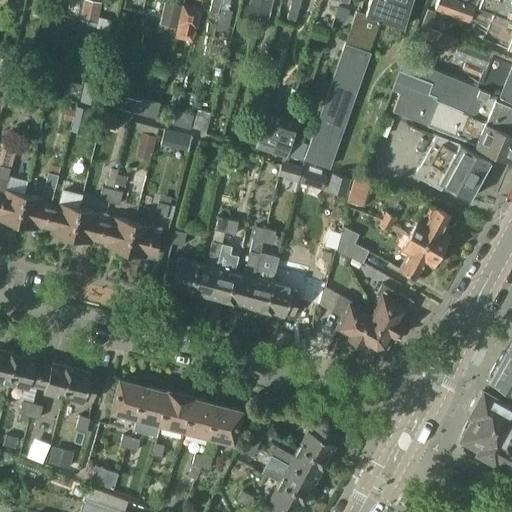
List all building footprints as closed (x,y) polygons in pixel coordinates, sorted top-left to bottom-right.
[(83,0),(80,19),(97,22),(101,0),(83,0)] [(177,27),(180,14),(183,4),(165,0),(160,23),(177,27)] [(220,0),(211,0),(209,10),(218,12),(220,0)] [(230,0),(220,0),(218,12),(219,12),(217,24),(229,27),(233,10),(228,9),(230,0)] [(255,28),(256,24),(263,0),(249,0),(245,18),(246,18),(245,26),(255,28)] [(263,0),(256,24),(267,27),(272,0),(263,0)] [(292,0),(288,16),(295,18),(299,0),(292,0)] [(369,0),(365,13),(357,10),(345,42),(303,159),(328,167),(370,51),(367,50),(378,18),(403,26),(411,0),(369,0)] [(511,18),(478,5),(475,4),(462,0),(437,0),(434,8),(434,10),(441,13),(471,23),(473,19),(487,25),(486,29),(511,40),(511,18)] [(511,0),(480,0),(478,5),(511,18),(511,0)] [(183,3),(183,4),(180,14),(177,27),(175,37),(193,41),(200,7),(183,3)] [(338,5),(335,16),(345,19),(349,9),(338,5)] [(434,30),(441,13),(434,10),(434,8),(429,7),(421,26),(428,28),(434,30)] [(99,16),(96,28),(106,30),(109,18),(99,16)] [(453,56),(465,60),(511,79),(511,60),(511,61),(434,30),(428,28),(423,40),(454,52),(453,56)] [(511,40),(486,29),(483,36),(511,47),(511,59),(511,61),(511,60),(511,40)] [(437,101),(436,102),(511,133),(511,105),(487,94),(488,91),(475,86),(476,85),(405,56),(400,68),(432,82),(428,93),(436,96),(434,100),(437,101)] [(479,76),(476,85),(475,86),(488,91),(511,101),(511,79),(465,60),(462,69),(479,76)] [(12,61),(7,84),(25,88),(28,73),(22,72),(24,63),(12,61)] [(46,87),(63,91),(67,70),(50,66),(46,87)] [(400,68),(395,80),(423,90),(421,95),(434,100),(436,96),(428,93),(432,82),(400,68)] [(511,155),(511,133),(436,102),(437,101),(434,100),(421,95),(423,90),(395,80),(392,89),(393,88),(400,91),(393,110),(428,124),(427,125),(474,144),(510,159),(511,155)] [(69,81),(66,95),(81,98),(82,92),(83,85),(69,81)] [(104,85),(84,81),(80,100),(100,105),(104,85)] [(123,95),(119,108),(139,113),(142,100),(123,95)] [(139,113),(156,118),(159,106),(142,102),(139,113)] [(78,107),(72,129),(84,132),(89,109),(78,107)] [(197,109),(193,127),(206,130),(211,113),(197,109)] [(158,114),(160,120),(165,122),(170,117),(168,111),(162,110),(158,114)] [(103,111),(102,113),(99,125),(115,129),(119,115),(103,111)] [(273,149),(271,148),(280,122),(265,116),(255,146),(272,152),(273,149)] [(157,133),(158,128),(159,127),(140,122),(138,128),(157,133)] [(280,122),(271,148),(273,149),(287,154),(291,142),(296,127),(280,122)] [(165,129),(165,130),(162,142),(171,144),(174,132),(165,129)] [(142,132),(137,149),(138,149),(150,152),(152,153),(156,136),(142,132)] [(443,183),(469,198),(490,160),(459,142),(437,133),(414,174),(440,188),(443,183)] [(291,142),(287,154),(302,159),(306,147),(291,142)] [(0,219),(17,223),(24,193),(28,180),(8,175),(15,149),(0,145),(0,219)] [(302,166),(288,163),(285,176),(299,180),(302,166)] [(99,199),(110,201),(113,188),(114,183),(116,173),(117,169),(111,167),(108,178),(107,177),(104,186),(102,186),(99,199)] [(331,171),(326,190),(346,193),(350,177),(331,171)] [(44,185),(55,187),(58,174),(48,172),(44,185)] [(116,173),(114,183),(125,186),(127,176),(116,173)] [(354,175),(347,201),(363,205),(371,180),(354,175)] [(113,188),(110,201),(119,203),(123,190),(113,188)] [(24,193),(17,223),(37,229),(38,225),(45,227),(50,204),(44,202),(45,198),(24,193)] [(170,203),(158,200),(155,214),(166,217),(170,203)] [(60,206),(50,204),(45,227),(54,229),(53,233),(71,237),(79,207),(60,202),(60,206)] [(409,233),(441,250),(449,235),(441,230),(449,214),(426,202),(409,233)] [(99,212),(79,207),(71,237),(92,242),(93,238),(100,240),(105,218),(107,213),(99,211),(99,212)] [(383,218),(393,224),(397,218),(382,211),(379,217),(383,218)] [(107,213),(105,218),(100,240),(110,243),(109,247),(126,251),(134,220),(116,216),(115,220),(116,215),(107,213)] [(215,229),(224,231),(227,217),(218,215),(215,229)] [(389,230),(393,224),(383,218),(379,217),(376,222),(389,230)] [(228,218),(225,231),(235,234),(238,220),(228,218)] [(154,226),(134,220),(126,251),(147,256),(148,252),(156,254),(161,232),(153,230),(154,226)] [(256,225),(253,238),(263,241),(266,228),(266,227),(256,225)] [(340,235),(354,243),(359,234),(343,226),(340,235)] [(186,232),(175,229),(172,242),(183,245),(186,232)] [(441,250),(409,233),(400,249),(408,252),(399,269),(415,278),(424,262),(432,266),(441,250)] [(362,262),(369,250),(354,243),(340,235),(336,249),(362,262)] [(197,261),(190,291),(209,296),(222,243),(212,240),(206,263),(197,261)] [(222,243),(209,296),(227,301),(235,271),(239,255),(230,253),(232,245),(222,243)] [(235,271),(227,301),(246,305),(260,252),(250,250),(244,273),(235,271)] [(260,252),(246,305),(265,310),(278,257),(260,252)] [(169,258),(163,280),(171,283),(170,286),(190,291),(197,261),(178,256),(177,260),(169,258)] [(278,257),(265,310),(284,315),(285,311),(294,313),(297,299),(320,305),(326,281),(307,277),(309,267),(281,260),(281,258),(278,257)] [(371,315),(365,328),(372,331),(365,343),(376,349),(385,347),(391,336),(394,337),(403,321),(400,320),(407,307),(406,307),(411,299),(382,282),(376,293),(382,297),(371,315)] [(341,294),(332,310),(343,316),(337,328),(347,334),(346,337),(363,346),(365,343),(372,331),(365,328),(371,315),(350,304),(352,300),(341,294)] [(0,381),(8,384),(17,351),(0,347),(0,381)] [(511,349),(508,347),(499,363),(511,370),(511,349)] [(28,389),(29,385),(37,387),(43,364),(35,362),(36,356),(17,351),(8,384),(28,389)] [(43,364),(37,387),(45,388),(44,392),(63,397),(71,366),(51,361),(50,366),(43,364)] [(511,370),(499,363),(490,379),(511,392),(511,370)] [(71,366),(63,397),(83,402),(84,399),(93,401),(99,377),(90,375),(91,371),(71,366)] [(135,417),(143,384),(119,378),(110,411),(135,417)] [(160,424),(168,389),(167,388),(167,390),(143,384),(135,417),(160,424)] [(184,430),(193,395),(168,389),(160,424),(184,430)] [(511,436),(511,406),(483,391),(478,400),(476,398),(470,410),(472,411),(470,414),(474,416),(511,436)] [(209,436),(217,403),(193,397),(194,395),(193,395),(184,430),(209,436)] [(29,415),(33,402),(22,399),(19,413),(29,415)] [(33,402),(29,415),(39,418),(42,405),(33,402)] [(217,403),(209,436),(233,442),(242,409),(217,403)] [(270,418),(258,412),(253,423),(265,429),(270,418)] [(87,429),(90,417),(79,414),(76,426),(87,429)] [(511,436),(474,416),(470,423),(468,421),(463,431),(465,432),(463,434),(465,440),(467,441),(466,443),(475,448),(476,446),(479,448),(477,451),(494,460),(496,457),(508,464),(506,469),(511,472),(511,436)] [(307,429),(297,447),(325,462),(335,445),(332,443),(336,434),(314,424),(311,431),(307,429)] [(262,436),(250,430),(245,440),(257,446),(262,436)] [(119,446),(126,447),(129,435),(122,434),(119,446)] [(129,435),(126,447),(136,450),(140,438),(129,435)] [(253,455),(257,446),(245,440),(240,449),(253,455)] [(158,468),(164,445),(155,442),(148,465),(158,468)] [(43,462),(48,449),(32,443),(27,456),(43,462)] [(316,479),(325,462),(297,447),(293,454),(273,443),(268,452),(316,479)] [(53,445),(49,461),(69,467),(73,451),(53,445)] [(188,475),(196,479),(201,466),(204,454),(194,452),(192,463),(188,475)] [(307,496),(316,479),(268,452),(262,461),(283,473),(279,480),(307,496)] [(204,454),(201,466),(209,468),(212,456),(204,454)] [(90,480),(113,488),(118,472),(95,464),(90,480)] [(298,511),(307,496),(279,480),(269,498),(273,500),(268,508),(275,511),(293,511),(294,511),(295,511),(298,511)] [(241,489),(236,500),(248,506),(253,496),(241,489)] [(199,511),(184,506),(182,511),(120,511),(84,500),(80,511),(199,511)]
